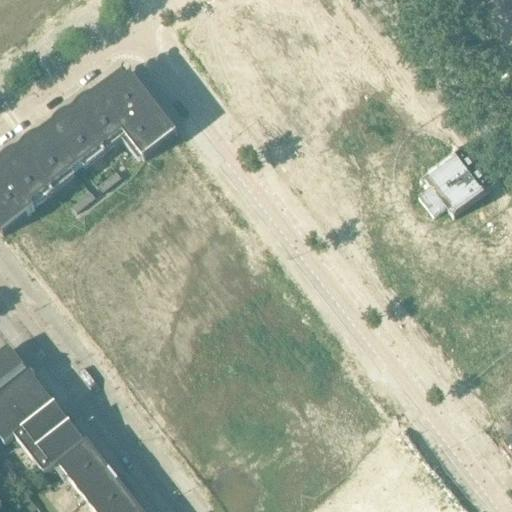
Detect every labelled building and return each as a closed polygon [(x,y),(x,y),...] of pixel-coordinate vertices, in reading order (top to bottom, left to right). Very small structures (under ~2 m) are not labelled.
[(177,138),(131,79),(127,75),(93,100),(90,101),(88,102),(86,103),(84,104),(82,105),(80,107),(78,109),(77,111),(75,113),(73,114),(103,153),(123,138),(143,164),(145,163),(177,138)] [(49,195),(103,153),(73,114),(71,116),(61,120),(54,129),(40,139),(29,143),(21,152),(18,154),(49,195)] [(369,172),(389,162),(378,140),(358,150),(369,172)] [(49,195),(18,154),(8,158),(0,167),(0,236),(1,239),(2,238),(3,239),(32,217),(31,216),(35,213),(32,209),(49,195)] [(433,189),(421,197),(431,210),(443,201),(474,176),(469,169),(468,168),(460,158),(429,182),(433,189)] [(116,174),(98,188),(102,194),(120,180),(116,174)] [(443,201),(431,210),(437,218),(449,209),(457,219),(489,195),(474,176),(443,201)] [(90,194),(72,208),(76,214),(94,201),(90,194)] [(110,284),(119,296),(149,274),(106,218),(86,233),(108,262),(87,279),(97,293),(110,284)] [(0,511),(2,510),(0,507),(0,441),(5,448),(14,440),(45,479),(58,469),(85,448),(55,409),(36,385),(36,382),(35,380),(35,378),(33,377),(32,376),(30,375),(28,374),(9,350),(8,351),(0,357),(0,511)] [(286,372),(255,397),(274,419),(304,395),(286,372)] [(138,511),(87,446),(85,448),(58,469),(91,511),(138,511)] [(511,447),(501,456),(511,470),(511,447)] [(15,499),(7,490),(0,495),(0,499),(5,507),(15,499)] [(331,511),(323,501),(308,511),(331,511)]
